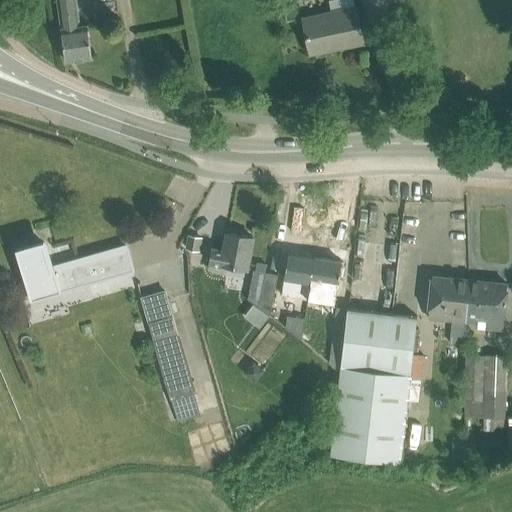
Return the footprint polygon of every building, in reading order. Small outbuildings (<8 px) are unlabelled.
[(57,0),(66,61),(92,57),(88,27),(80,28),(76,0),(57,0)] [(302,18),(305,30),(309,50),(345,42),(346,46),(363,42),(355,7),(302,18)] [(208,268),(213,271),(226,274),(228,265),(246,268),(252,237),(227,232),(223,251),(212,249),(208,268)] [(189,234),(186,247),(198,249),(200,236),(189,234)] [(30,300),(135,270),(127,243),(53,264),(46,238),(15,247),(30,300)] [(288,253),(285,273),(281,295),(306,299),(313,257),(288,253)] [(313,257),(306,299),(335,303),(341,261),(313,257)] [(263,272),(253,270),(248,299),(257,306),(263,272)] [(277,274),(263,272),(257,306),(269,315),(277,274)] [(432,276),(430,296),(428,319),(453,322),(452,334),(463,335),(465,323),(467,280),(432,276)] [(467,280),(465,323),(503,327),(507,283),(467,280)] [(399,462),(409,377),(420,378),(423,354),(412,353),(414,336),(416,316),(381,312),(347,308),(336,307),(335,311),(334,341),(329,363),(340,367),(339,377),(337,395),(334,421),(330,454),(399,462)] [(172,315),(148,322),(154,340),(177,333),(172,315)] [(304,317),(286,315),(285,327),(301,339),(304,317)] [(506,355),(466,355),(465,416),(505,417),(506,355)] [(252,362),(244,372),(254,380),(262,370),(252,362)] [(465,448),(465,446),(464,441),(451,441),(452,460),(465,459),(465,448)] [(474,445),(465,446),(465,448),(465,459),(466,464),(475,463),(474,445)]
